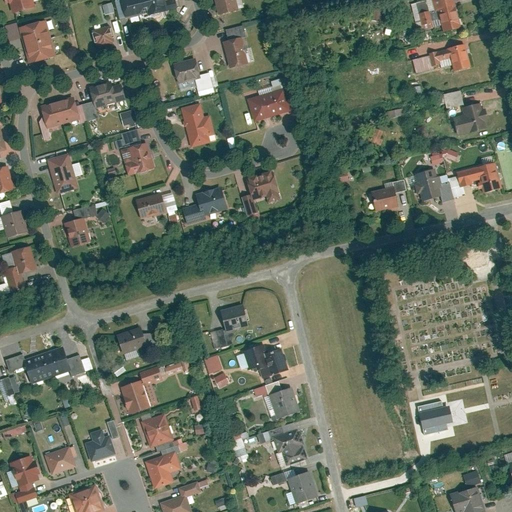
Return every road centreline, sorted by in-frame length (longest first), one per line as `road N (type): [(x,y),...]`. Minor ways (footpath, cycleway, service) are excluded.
road 1 (residential): [(336,511),(286,273)]
road 2 (residential): [(83,316),(63,292),(25,167),(23,89)]
road 3 (residential): [(286,273),(308,258),(511,208)]
road 4 (residential): [(132,61),(177,164),(226,170),(282,142)]
road 5 (residential): [(83,316),(286,273)]
